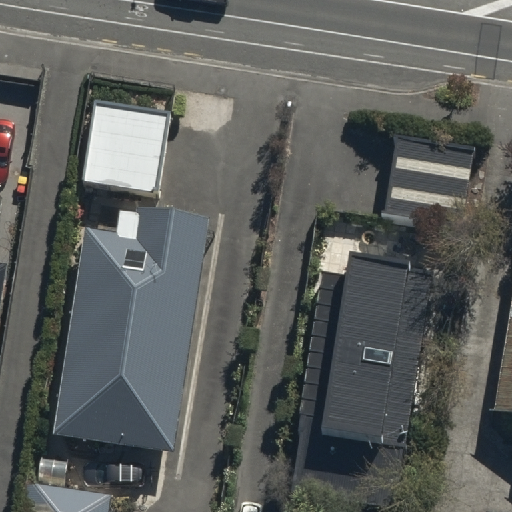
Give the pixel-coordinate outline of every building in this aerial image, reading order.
[(170,135),(98,124),(87,204),(159,214),(170,135)] [(477,168),(396,156),(384,235),(465,247),(477,168)] [(176,473),(212,239),(144,228),(143,234),(121,230),(117,252),(88,248),(55,455),(176,473)] [(0,278),(0,336),(10,280),(0,278)] [(410,477),(438,298),(354,284),(352,294),(329,290),(294,511),(395,511),(402,476),(410,477)] [(511,318),(494,439),(511,441),(511,318)] [(109,511),(30,499),(28,511),(109,511)]
